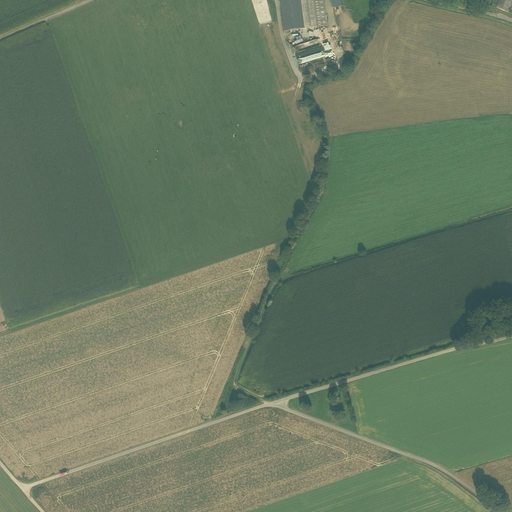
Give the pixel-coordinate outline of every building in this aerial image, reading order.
[(280,0),(284,31),(304,28),(302,13),(300,0),(280,0)] [(300,0),(302,13),(315,12),(313,0),(300,0)] [(328,25),(324,0),(313,0),(315,12),(317,27),(328,25)] [(511,0),(499,0),(496,8),(508,13),(511,2),(511,0)] [(317,27),(315,12),(302,13),(304,28),(317,27)] [(316,39),(293,46),(298,65),(301,64),(303,67),(315,64),(314,61),(323,59),(320,51),(317,52),(316,49),(319,48),(316,39)]
